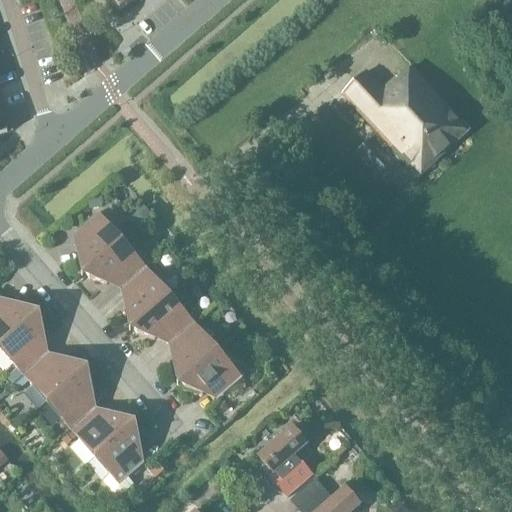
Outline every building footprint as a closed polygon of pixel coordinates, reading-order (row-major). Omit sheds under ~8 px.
[(134,0),(110,0),(119,12),(134,0)] [(412,68),(412,69),(385,94),(366,73),(356,82),(341,95),(356,111),(418,178),(469,132),(412,68)] [(7,108),(0,110),(0,135),(7,133),(3,121),(10,118),(7,108)] [(363,162),(374,152),(366,144),(355,153),(363,162)] [(99,199),(87,201),(89,210),(100,208),(99,199)] [(81,276),(82,277),(122,241),(98,214),(79,230),(88,241),(76,251),(80,269),(84,274),(81,276)] [(118,276),(127,286),(146,269),(122,241),(82,277),(85,275),(89,279),(107,286),(118,276)] [(129,332),(170,296),(146,269),(127,286),(136,296),(124,306),(128,324),(132,329),(129,332)] [(166,330),(175,341),(194,324),(170,296),(129,332),(130,332),(132,330),(136,335),(154,341),(166,330)] [(0,347),(39,314),(39,313),(36,316),(32,311),(14,305),(2,315),(0,312),(0,347)] [(0,347),(0,350),(23,377),(42,360),(33,350),(45,340),(41,322),(37,317),(40,314),(39,314),(0,347)] [(177,386),(177,387),(218,351),(194,324),(175,341),(183,351),(172,361),(176,379),(180,384),(177,386)] [(218,351),(177,387),(178,387),(180,385),(185,389),(202,395),(214,385),(223,396),(242,379),(218,351)] [(23,377),(46,404),(87,369),(87,368),(84,371),(80,366),(62,360),(50,370),(42,360),(23,377)] [(46,404),(71,432),(89,415),(81,405),(92,395),(89,376),(85,372),(87,369),(46,404)] [(277,382),(271,374),(261,383),(267,391),(277,382)] [(71,432),(61,440),(66,446),(76,437),(94,459),(135,424),(134,423),(132,426),(127,421),(110,415),(98,425),(89,415),(71,432)] [(135,424),(94,459),(111,478),(106,482),(115,491),(117,493),(120,495),(123,494),(132,486),(127,480),(138,470),(129,460),(140,450),(136,431),(132,427),(135,424)] [(294,431),(291,428),(288,431),(283,430),(282,436),(257,458),(272,475),(269,478),(287,499),(312,477),(295,457),(307,446),(299,438),(300,432),(294,431)] [(227,461),(218,469),(230,483),(239,475),(227,461)] [(156,464),(147,472),(154,479),(163,471),(156,464)] [(314,480),(289,502),(298,511),(356,511),(357,509),(360,507),(357,504),(358,498),(352,497),(344,489),(332,500),(314,480)]
